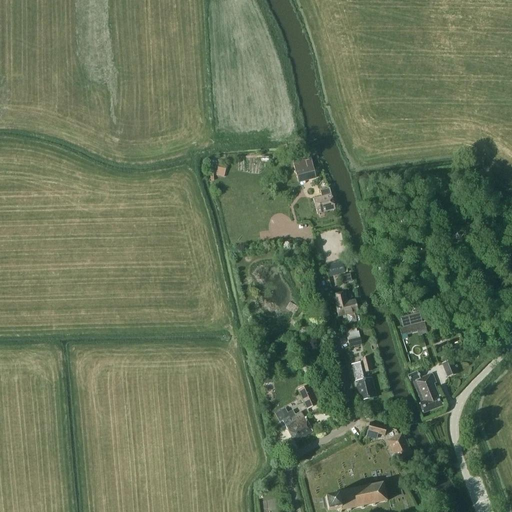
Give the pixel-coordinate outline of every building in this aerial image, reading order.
[(217,170),(225,172),(227,164),(219,163),(217,170)] [(316,178),(313,165),(295,170),(298,183),(316,178)] [(335,210),(329,189),(320,191),(321,197),(313,199),(317,214),(335,210)] [(454,240),(460,240),(463,236),(460,231),(456,231),(452,235),(454,240)] [(325,265),(328,277),(345,273),(342,261),(325,265)] [(347,302),(344,293),(333,295),(338,317),(354,313),(353,310),(357,309),(355,300),(347,302)] [(422,323),(419,313),(408,316),(410,326),(422,323)] [(427,333),(424,324),(400,331),(402,340),(408,339),(407,335),(417,332),(418,335),(427,333)] [(361,344),(359,338),(347,341),(349,348),(361,344)] [(366,379),(364,372),(371,371),(368,357),(361,359),(362,363),(351,365),(360,401),(376,397),(371,378),(366,379)] [(442,364),(447,377),(457,373),(452,360),(442,364)] [(420,379),(418,374),(417,372),(408,375),(411,382),(413,382),(421,402),(418,403),(422,414),(443,406),(438,395),(433,384),(435,384),(432,374),(420,379)] [(264,381),(266,390),(272,389),(270,380),(264,381)] [(310,389),(309,385),(297,390),(306,410),(318,405),(316,402),(320,401),(314,387),(310,389)] [(303,417),(300,412),(290,418),(293,423),(286,427),(294,442),(312,431),(303,416),(303,417)] [(379,435),(384,436),(387,427),(370,422),(366,437),(378,440),(379,435)] [(412,454),(402,434),(387,441),(397,462),(412,454)] [(383,483),(382,483),(382,484),(371,486),(371,484),(368,484),(369,486),(359,488),(357,488),(346,491),(346,490),(345,491),(338,492),(337,491),(336,493),(337,494),(337,495),(324,497),(327,511),(340,509),(339,511),(340,511),(342,510),(348,509),(349,511),(351,511),(350,508),(361,506),(361,509),(364,508),(363,506),(372,504),(373,506),(375,506),(375,503),(384,501),(384,502),(387,501),(387,500),(386,500),(385,492),(385,491),(384,491),(383,484),(383,483)]
